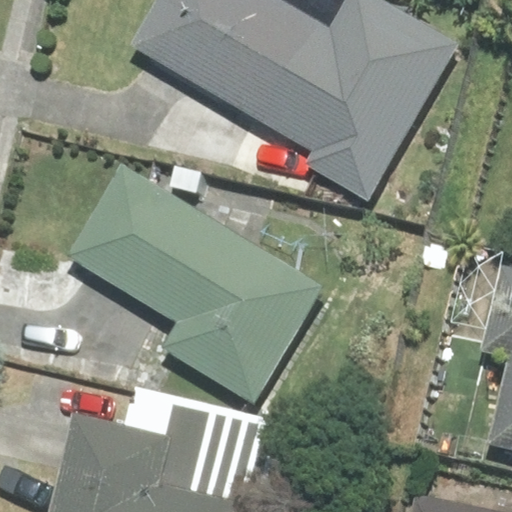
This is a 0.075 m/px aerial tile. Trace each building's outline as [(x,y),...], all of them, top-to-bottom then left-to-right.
[(290,0),(177,0),(147,51),(350,169),(409,69),(290,0)] [(342,292),(142,169),(85,261),(194,328),(179,353),(271,408),(342,292)] [(511,289),(496,357),(511,360),(511,419),(505,448),(511,449),(511,289)] [(91,417),(68,511),(265,511),(266,509),(182,489),(193,440),(91,417)] [(496,511),(424,497),(420,511),(496,511)]
